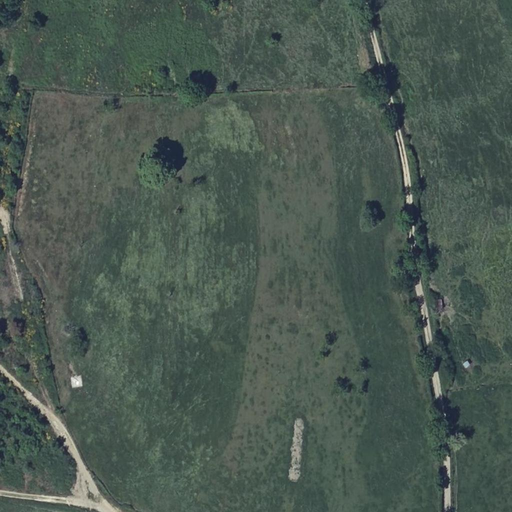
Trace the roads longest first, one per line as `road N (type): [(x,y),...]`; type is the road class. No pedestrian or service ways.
road 1 (track): [(446,511),(402,144),(364,0)]
road 2 (track): [(0,367),(71,447),(102,510),(0,489)]
